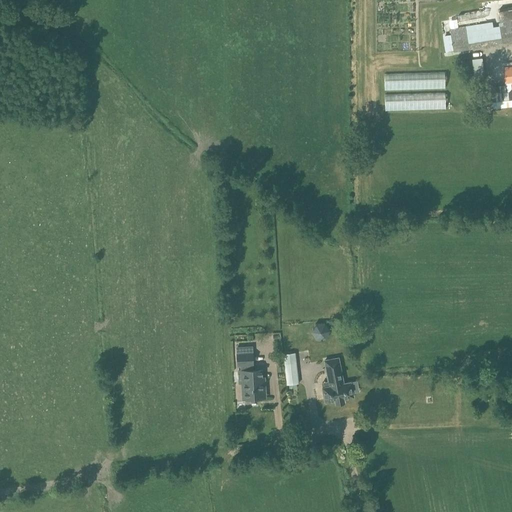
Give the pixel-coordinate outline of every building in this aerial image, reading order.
[(511,6),(499,9),(501,20),(450,29),(454,52),(511,42),(511,6)] [(498,85),(499,92),(481,95),(483,110),(511,105),(511,65),(503,67),(505,84),(498,85)] [(487,91),(496,89),(495,83),(485,85),(487,91)] [(325,323),(313,321),(310,337),(322,339),(325,323)] [(252,353),(237,354),(238,366),(241,366),(241,371),(238,371),(239,383),(242,383),(242,390),(245,389),(245,399),(249,398),(250,400),(251,401),(253,402),(255,401),(256,400),(256,398),(266,397),(265,378),(262,378),(261,370),(252,370),(252,365),(253,365),(252,353)] [(299,383),(296,353),(283,355),(286,385),(299,383)] [(338,358),(325,361),(330,387),(323,388),(326,403),(335,401),(336,404),(344,402),(344,399),(354,397),(351,383),(344,384),(338,358)]
